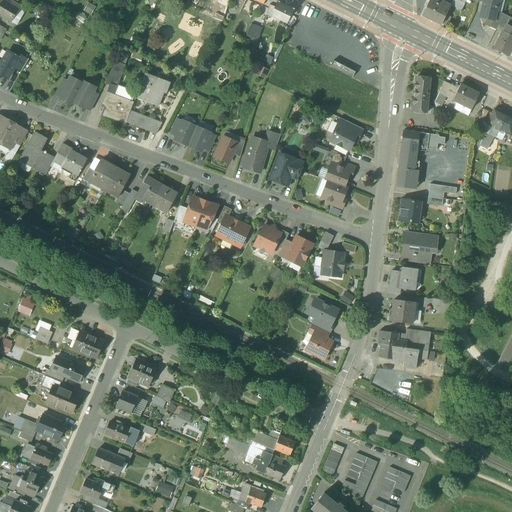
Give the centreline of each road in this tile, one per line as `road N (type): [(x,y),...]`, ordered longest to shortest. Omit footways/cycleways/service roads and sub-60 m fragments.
road 1 (residential): [(378,241),(0,96)]
road 2 (residential): [(325,426),(129,327)]
road 3 (residential): [(402,27),(378,241)]
road 4 (residential): [(129,327),(51,511)]
road 5 (track): [(328,419),(417,445),(511,491)]
road 6 (residential): [(378,241),(355,353),(325,426)]
road 7 (residential): [(129,327),(0,262)]
road 8 (secondary): [(511,82),(402,27)]
